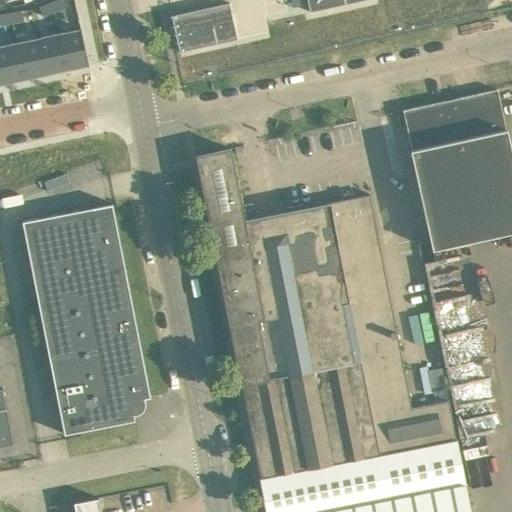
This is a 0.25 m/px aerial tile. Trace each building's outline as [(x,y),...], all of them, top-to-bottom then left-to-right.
[(61,0),(59,0),(50,3),(53,13),(65,9),(61,0)] [(306,0),(309,12),(365,0),(306,0)] [(229,2),(171,15),(179,52),(237,39),(229,2)] [(50,3),(39,8),(42,17),(53,13),(50,3)] [(21,12),(9,14),(12,24),(23,21),(21,12)] [(9,14),(0,16),(0,26),(12,24),(9,14)] [(80,28),(58,33),(66,70),(88,65),(80,28)] [(58,33),(37,38),(45,75),(66,70),(58,33)] [(37,38),(16,42),(24,79),(45,75),(37,38)] [(16,42),(0,45),(0,72),(3,84),(24,79),(16,42)] [(496,89),(442,101),(402,111),(411,150),(410,150),(433,249),(511,231),(511,154),(506,128),(505,129),(496,89)] [(229,147),(196,155),(221,280),(241,385),(259,478),(456,438),(448,400),(411,407),(393,317),(369,193),(330,201),(244,218),(229,147)] [(143,398),(150,397),(112,203),(22,221),(64,434),(134,420),(133,414),(136,414),(137,414),(140,413),(141,412),(142,410),(143,409),(144,408),(144,406),(145,405),(145,404),(144,402),(144,400),(144,399),(143,398)] [(2,388),(0,388),(0,446),(13,444),(2,388)] [(469,511),(464,482),(456,438),(259,478),(266,511),(469,511)] [(75,511),(101,511),(99,498),(73,502),(75,511)]
